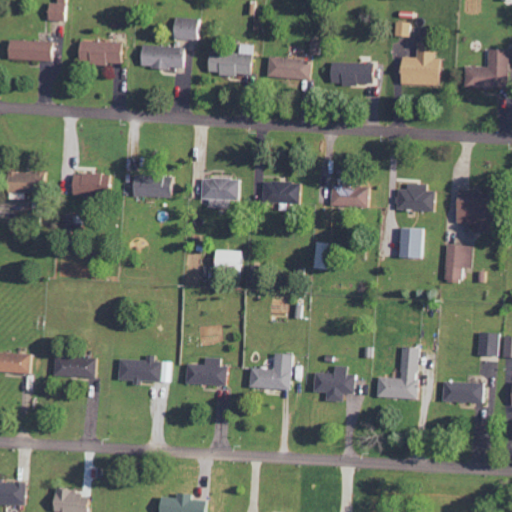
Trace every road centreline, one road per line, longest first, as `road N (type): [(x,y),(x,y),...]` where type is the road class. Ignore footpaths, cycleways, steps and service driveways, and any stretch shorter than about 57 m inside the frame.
road 1 (residential): [(0,106),(511,137)]
road 2 (residential): [(511,469),(0,442)]
